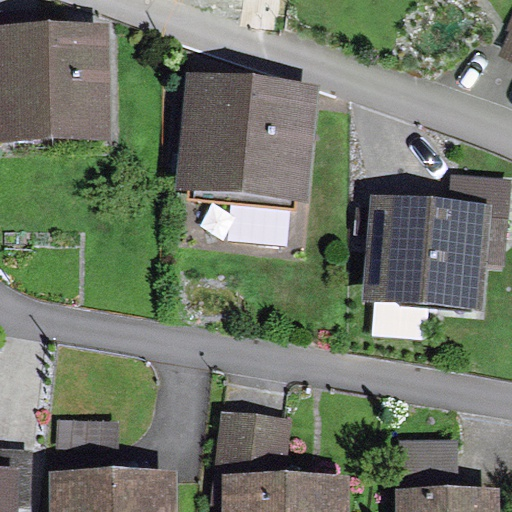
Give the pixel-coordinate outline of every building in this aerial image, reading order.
[(91,130),(90,92),(99,91),(98,50),(7,51),(9,132),(91,130)] [(192,203),(287,212),(298,110),(181,100),(175,156),(197,158),(192,203)] [(375,297),(470,305),(477,224),(504,227),(507,187),(453,183),(450,220),(382,215),(375,297)] [(244,511),(327,511),(327,504),(275,502),(283,433),(227,426),(218,501),(245,505),(244,511)] [(489,511),(489,509),(443,509),(443,490),(453,490),(453,450),(401,451),(401,488),(398,488),(398,511),(489,511)] [(0,511),(0,508),(27,510),(29,457),(0,455),(0,511)] [(66,498),(66,511),(158,511),(159,498),(66,498)]
